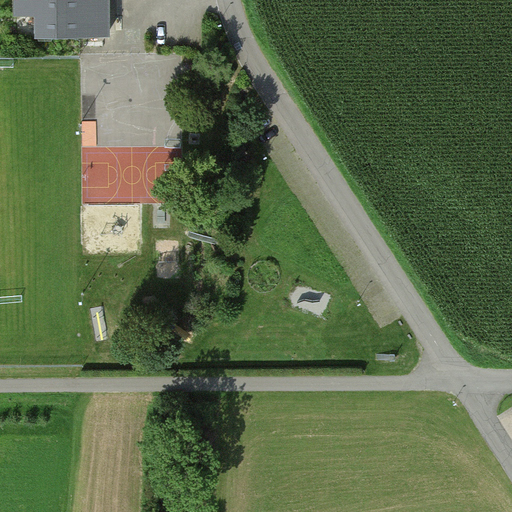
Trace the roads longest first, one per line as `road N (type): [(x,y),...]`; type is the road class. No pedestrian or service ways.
road 1 (track): [(459,379),(0,384)]
road 2 (residential): [(459,379),(256,58),(231,0)]
